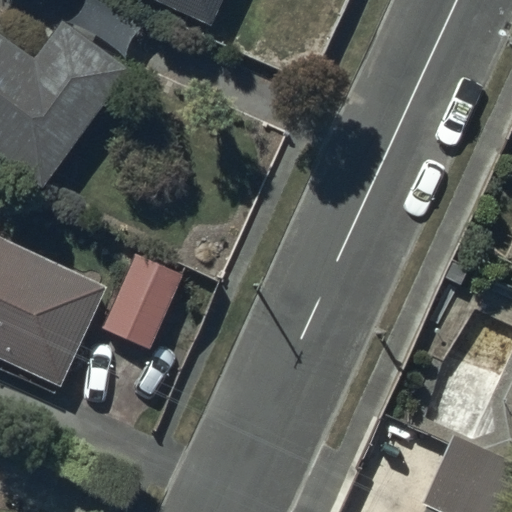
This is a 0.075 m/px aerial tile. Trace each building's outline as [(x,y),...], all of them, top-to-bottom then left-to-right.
[(174,0),(209,17),(217,0),(174,0)] [(31,47),(0,23),(0,144),(43,175),(129,59),(60,8),(31,47)] [(0,349),(58,377),(106,277),(0,227),(0,349)] [(182,264),(135,244),(102,319),(149,340),(182,264)] [(511,511),(511,447),(454,422),(421,495),(426,497),(419,511),(511,511)]
